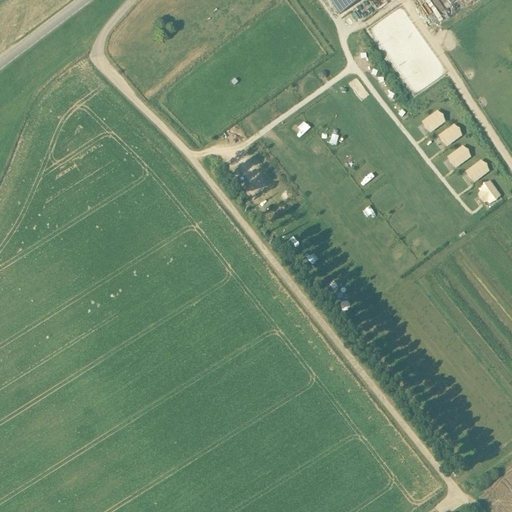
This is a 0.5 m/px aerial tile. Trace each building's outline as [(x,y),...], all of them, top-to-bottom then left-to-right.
[(329,0),(339,15),(360,0),(329,0)] [(421,122),(429,134),(446,122),(438,110),(421,122)] [(454,124),(438,136),(447,147),(463,135),(454,124)] [(455,169),(472,157),(463,145),(446,157),(455,169)] [(473,184),(490,171),(481,160),(465,172),(473,184)] [(363,166),(355,173),(360,180),(368,173),(363,166)] [(490,180),(475,190),(484,203),(487,201),(490,205),(501,198),(490,180)] [(371,230),(377,236),(384,230),(378,223),(371,230)] [(387,232),(379,238),(384,245),(392,238),(387,232)] [(430,248),(430,240),(414,241),(414,249),(430,248)] [(310,252),(303,255),(307,265),(314,262),(310,252)] [(315,270),(321,277),(329,271),(322,263),(315,270)]
